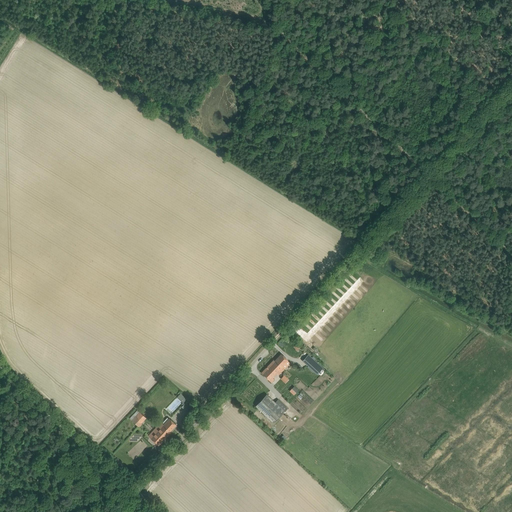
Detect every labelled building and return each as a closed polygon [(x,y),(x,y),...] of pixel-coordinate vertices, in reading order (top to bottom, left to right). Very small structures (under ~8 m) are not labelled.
[(272,382),(274,379),(272,378),(277,373),(278,375),(285,369),(282,366),(288,360),(281,354),(275,361),(274,360),(261,373),(272,382)] [(323,368),(308,354),(303,360),(318,374),(323,368)] [(286,383),(290,379),(285,374),(281,378),(286,383)] [(182,401),(186,398),(181,393),(177,397),(182,401)] [(285,411),(267,394),(256,406),(273,423),(285,411)] [(146,418),(140,412),(132,420),(138,426),(146,418)] [(176,425),(172,421),(169,419),(164,425),(160,422),(148,436),(158,445),(170,433),(169,432),(176,425)]
